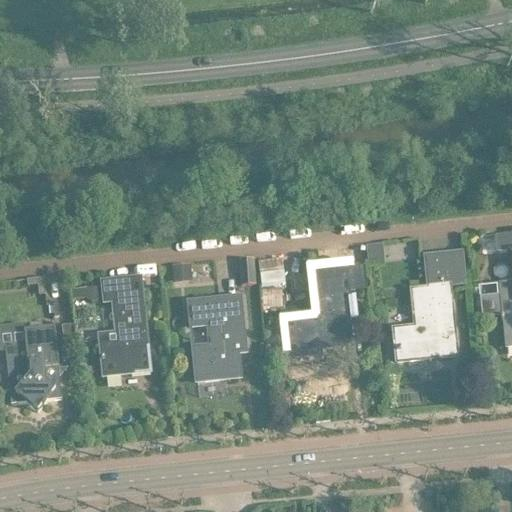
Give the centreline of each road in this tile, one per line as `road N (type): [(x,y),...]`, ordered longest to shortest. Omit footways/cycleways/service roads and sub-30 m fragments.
road 1 (secondary): [(0,78),(266,60),(511,19)]
road 2 (tertiary): [(230,470),(511,442)]
road 3 (tertiary): [(0,500),(65,483),(230,470)]
